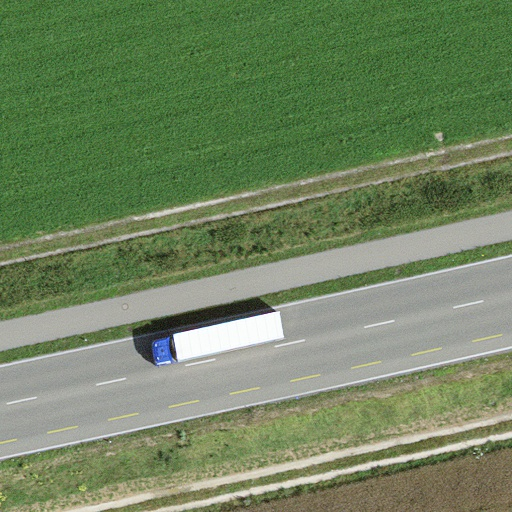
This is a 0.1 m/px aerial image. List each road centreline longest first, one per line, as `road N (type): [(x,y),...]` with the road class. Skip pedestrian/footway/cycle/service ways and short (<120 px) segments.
road 1 (primary): [(0,406),(511,293)]
road 2 (track): [(0,256),(511,148)]
road 3 (track): [(511,422),(94,511)]
